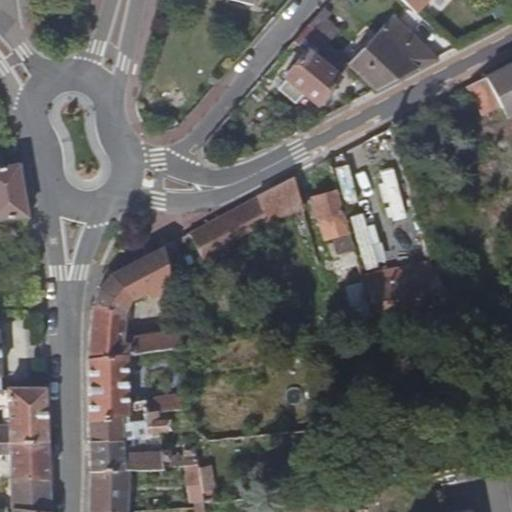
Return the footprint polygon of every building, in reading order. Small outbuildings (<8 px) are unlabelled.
[(430,0),(400,0),(416,15),(430,0)] [(306,23),(311,28),(326,10),(321,5),(306,23)] [(375,91),(433,61),(421,48),(425,43),(415,33),(411,38),(388,17),(345,61),(350,65),(375,91)] [(350,65),(345,61),(311,28),(306,23),(291,40),(305,51),(283,76),(316,104),(350,65)] [(511,62),(481,79),(499,111),(503,118),(511,113),(511,62)] [(481,79),(464,88),(480,114),(499,111),(481,79)] [(163,93),(172,111),(187,103),(179,85),(163,93)] [(14,154),(9,135),(0,136),(0,156),(7,155),(14,154)] [(344,210),(357,208),(349,161),(337,163),(344,210)] [(0,220),(24,220),(17,168),(0,171),(0,220)] [(278,217),(269,188),(255,195),(262,223),(278,217)] [(334,256),(353,251),(335,191),(310,199),(324,246),(330,245),(334,256)] [(255,195),(186,233),(200,260),(262,227),(262,223),(255,195)] [(384,264),(370,213),(352,218),(366,269),(384,264)] [(162,246),(106,275),(96,287),(89,307),(85,360),(122,355),(176,348),(173,331),(128,338),(127,329),(119,330),(121,311),(126,304),(166,281),(162,246)] [(374,323),(443,310),(431,271),(363,286),(374,323)] [(293,332),(288,315),(269,317),(272,335),(293,332)] [(122,355),(85,360),(86,420),(126,416),(127,421),(142,420),(142,413),(161,411),(186,408),(183,396),(124,403),(122,355)] [(0,404),(7,404),(7,425),(1,425),(1,427),(0,427),(0,443),(46,443),(44,389),(8,389),(8,391),(0,391),(0,404)] [(126,416),(86,420),(86,442),(119,440),(119,433),(143,431),(146,434),(164,432),(161,411),(142,413),(142,420),(127,421),(126,416)] [(119,440),(86,442),(86,472),(127,470),(181,467),(195,466),(194,456),(165,458),(165,452),(120,455),(119,440)] [(47,481),(46,443),(0,443),(0,449),(8,449),(9,477),(47,481)] [(195,466),(181,467),(186,502),(190,502),(191,506),(201,505),(195,466)] [(127,470),(86,472),(86,511),(109,511),(123,511),(130,510),(127,470)] [(47,511),(47,481),(9,477),(10,511),(47,511)]
